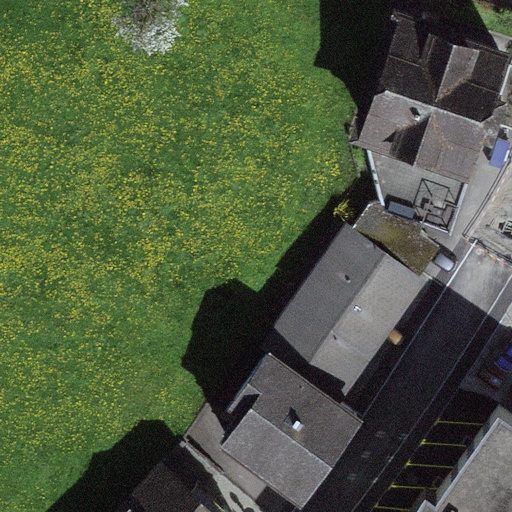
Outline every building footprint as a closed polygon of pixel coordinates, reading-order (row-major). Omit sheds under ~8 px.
[(511,34),(415,0),(393,0),(349,123),(366,127),(380,195),(382,204),(451,227),(475,161),(470,159),(511,34)] [(353,221),(348,217),(266,331),(347,385),(427,271),(420,266),(441,238),(382,204),(380,195),(370,197),(353,221)] [(266,331),(228,381),(243,391),(221,425),(302,484),(365,400),(347,385),(266,331)] [(511,511),(511,394),(499,386),(436,473),(426,464),(402,497),(413,505),(407,511),(511,511)] [(232,511),(162,450),(104,511),(232,511)]
